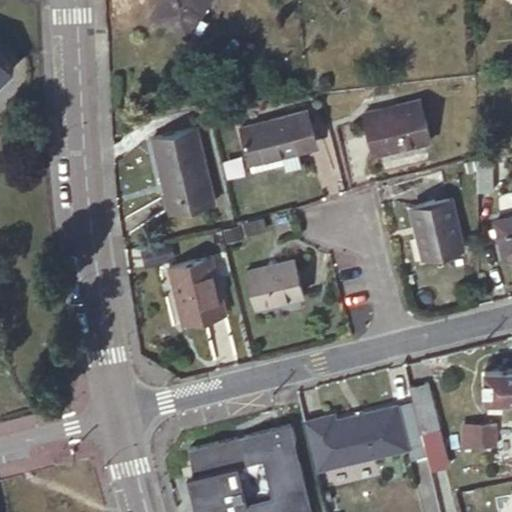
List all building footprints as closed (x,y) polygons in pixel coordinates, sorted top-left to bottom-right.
[(158,0),(150,14),(185,34),(205,0),(158,0)] [(0,81),(13,69),(0,54),(0,81)] [(363,108),(373,149),(429,135),(419,94),(363,108)] [(241,123),(250,160),(319,142),(310,106),(241,123)] [(157,135),(176,208),(218,195),(200,123),(157,135)] [(475,156),(475,189),(491,189),(491,152),(475,152),(475,156)] [(412,202),(422,253),(461,243),(450,192),(412,202)] [(511,214),(494,218),(503,255),(511,252),(511,214)] [(168,266),(180,320),(222,309),(209,255),(168,266)] [(244,268),(253,303),(303,290),(293,255),(244,268)] [(511,366),(486,367),(487,399),(511,398),(511,366)] [(428,378),(411,382),(422,429),(440,425),(428,378)] [(306,419),(318,467),(409,445),(399,403),(337,418),(335,412),(306,419)] [(484,446),(498,445),(498,421),(483,421),(484,446)] [(292,422),(190,447),(194,465),(204,463),(206,471),(198,472),(201,482),(197,483),(204,510),(210,509),(210,511),(311,511),(301,461),(297,461),(292,442),(296,441),(292,422)] [(430,462),(431,466),(449,462),(448,458),(440,425),(422,429),(430,462)] [(292,442),(297,461),(301,461),(296,441),(292,442)] [(204,463),(194,465),(195,473),(189,475),(198,511),(201,511),(210,511),(210,509),(204,510),(197,483),(201,482),(198,472),(206,471),(204,463)]
